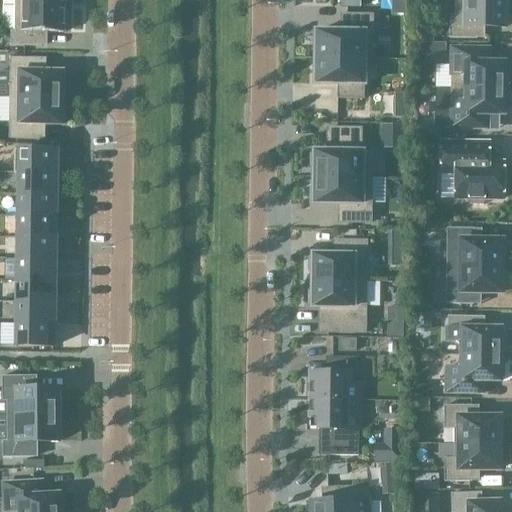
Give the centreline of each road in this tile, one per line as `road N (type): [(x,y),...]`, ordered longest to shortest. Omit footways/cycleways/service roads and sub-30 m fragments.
road 1 (residential): [(254,511),(259,0)]
road 2 (residential): [(124,0),(122,511)]
